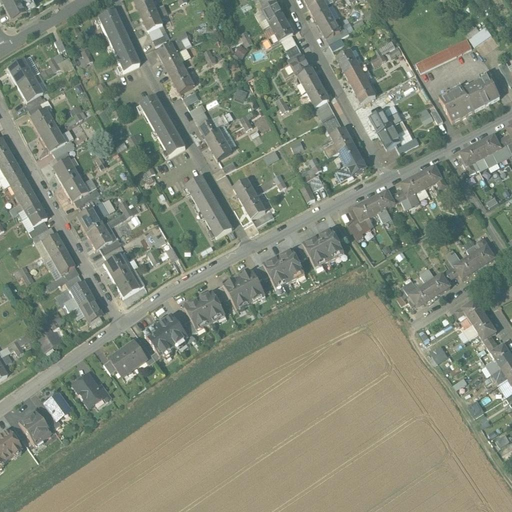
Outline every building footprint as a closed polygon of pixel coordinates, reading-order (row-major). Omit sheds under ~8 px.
[(20,6),(17,0),(0,0),(0,2),(10,23),(35,10),(30,1),(20,6)] [(149,0),(137,0),(133,2),(141,18),(155,12),(149,0)] [(274,3),(272,0),(257,0),(263,9),(274,3)] [(303,0),(304,2),(313,18),(327,11),(320,0),(303,0)] [(284,21),(275,5),(262,13),(270,29),(284,21)] [(334,24),(327,11),(313,18),(326,42),(335,37),(338,43),(349,37),(340,21),(334,24)] [(155,12),(141,18),(148,35),(163,29),(155,12)] [(139,68),(114,14),(98,21),(123,76),(139,68)] [(284,21),(270,29),(279,45),(293,37),(284,21)] [(479,35),(475,30),(466,37),(475,50),(491,38),(486,30),(479,35)] [(77,31),(71,33),(74,40),(80,37),(77,31)] [(186,34),(170,43),(172,48),(181,43),(182,43),(188,40),(186,34)] [(246,35),(240,38),(243,44),(249,40),(246,35)] [(335,37),(326,42),(329,48),(338,43),(335,37)] [(249,40),(243,44),(246,50),(252,46),(249,40)] [(61,54),(67,51),(61,41),(55,44),(61,54)] [(467,42),(442,54),(446,64),(472,52),(467,42)] [(182,43),(181,43),(172,48),(163,53),(162,53),(158,55),(163,65),(177,57),(177,56),(178,56),(186,52),(182,43)] [(379,51),(373,54),(376,60),(383,57),(379,51)] [(92,64),(87,52),(80,55),(86,67),(92,64)] [(177,57),(163,65),(171,81),(185,73),(181,66),(191,61),(186,52),(178,56),(177,56),(177,57)] [(209,53),(203,56),(206,62),(212,59),(209,53)] [(350,54),(336,61),(345,77),(359,70),(350,54)] [(442,54),(416,65),(421,76),(446,64),(442,54)] [(301,55),(287,62),(290,68),(303,61),(301,55)] [(383,57),(376,60),(380,66),(386,63),(383,57)] [(212,59),(206,62),(209,68),(215,65),(212,59)] [(52,61),(46,64),(50,70),(56,66),(52,61)] [(290,68),(280,73),(285,82),(295,77),(296,80),(298,79),(310,73),(303,61),(290,68)] [(32,81),(22,63),(7,72),(17,89),(32,81)] [(511,75),(506,65),(499,69),(511,90),(511,89),(511,75)] [(56,66),(50,70),(53,76),(59,72),(56,66)] [(359,70),(345,77),(354,93),(356,92),(368,86),(367,84),(372,81),(364,67),(359,70)] [(310,73),(298,79),(307,95),(320,88),(312,72),(310,73)] [(185,73),(171,81),(180,97),(193,89),(185,73)] [(463,93),(474,114),(499,101),(488,80),(463,93)] [(42,98),(32,81),(17,89),(26,106),(42,98)] [(106,91),(103,85),(97,89),(100,94),(106,91)] [(368,86),(356,92),(363,106),(375,100),(368,86)] [(320,88),(307,95),(315,111),(329,104),(320,88)] [(461,89),(439,101),(452,126),(474,114),(463,93),(461,89)] [(236,99),(246,102),(249,94),(239,90),(236,99)] [(184,101),(190,109),(202,101),(197,93),(184,101)] [(155,99),(140,107),(170,160),(185,151),(155,99)] [(282,101),(276,104),(280,110),(286,106),(282,101)] [(35,103),(25,109),(28,114),(38,108),(35,103)] [(286,106),(280,110),(283,116),(289,112),(286,106)] [(329,106),(316,113),(323,125),(335,118),(329,106)] [(38,108),(28,114),(32,120),(43,114),(39,107),(38,108)] [(200,109),(190,114),(198,129),(209,123),(200,109)] [(75,111),(69,114),(72,120),(78,117),(75,111)] [(118,112),(112,115),(116,121),(122,118),(118,112)] [(436,112),(431,115),(438,127),(443,124),(436,112)] [(32,120),(29,122),(39,139),(54,130),(45,113),(43,114),(32,120)] [(383,114),(369,121),(378,137),(392,130),(383,114)] [(420,121),(424,129),(434,123),(429,116),(420,121)] [(78,117),(72,120),(75,126),(81,122),(78,117)] [(224,118),(200,131),(209,147),(222,140),(218,132),(229,126),(224,118)] [(249,124),(246,118),(240,122),(243,128),(249,124)] [(335,118),(323,125),(331,139),(343,132),(335,118)] [(249,124),(243,128),(246,133),(252,130),(249,124)] [(511,128),(506,132),(510,138),(503,141),(507,149),(511,157),(511,128)] [(59,139),(54,130),(39,139),(49,156),(51,155),(70,144),(73,142),(68,134),(59,139)] [(392,130),(378,137),(387,153),(401,146),(392,130)] [(343,132),(331,139),(335,146),(324,152),(328,161),(339,155),(353,148),(344,132),(343,132)] [(133,138),(127,142),(134,153),(140,150),(133,138)] [(497,144),(494,138),(485,143),(492,157),(501,152),(507,149),(503,141),(497,144)] [(222,140),(209,147),(218,163),(231,155),(222,140)] [(1,142),(0,142),(0,164),(10,159),(1,142)] [(485,143),(476,147),(484,161),(489,172),(492,170),(489,164),(494,161),(492,157),(485,143)] [(70,144),(51,155),(55,161),(73,151),(70,144)] [(302,144),(295,148),(297,153),(305,150),(302,144)] [(476,147),(468,152),(475,166),(484,161),(476,147)] [(353,148),(339,155),(346,169),(360,161),(353,148)] [(269,167),(281,161),(277,152),(265,158),(269,167)] [(468,152),(459,156),(462,162),(458,164),(460,167),(463,166),(469,178),(475,175),(472,168),(475,166),(468,152)] [(101,158),(95,162),(98,168),(104,164),(101,158)] [(19,175),(10,159),(0,164),(0,173),(5,181),(5,182),(19,175)] [(318,166),(315,161),(309,164),(312,170),(318,166)] [(365,171),(360,161),(346,169),(336,174),(341,184),(348,181),(349,182),(353,180),(352,178),(365,171)] [(67,163),(52,171),(62,188),(77,180),(67,163)] [(104,164),(98,168),(101,173),(107,170),(104,164)] [(235,164),(224,169),(227,175),(238,170),(235,164)] [(318,166),(312,170),(316,176),(322,172),(318,166)] [(435,169),(426,174),(433,188),(437,186),(440,193),(446,189),(438,174),(438,175),(435,169)] [(152,170),(146,173),(149,179),(155,176),(152,170)] [(426,174),(417,178),(425,192),(433,188),(426,174)] [(19,175),(5,182),(10,190),(23,182),(19,175)] [(280,178),(274,181),(277,187),(283,184),(280,178)] [(318,178),(307,183),(313,194),(324,188),(318,178)] [(425,192),(417,178),(409,183),(416,197),(415,197),(418,203),(428,198),(425,192)] [(77,180),(62,188),(72,205),(74,204),(87,197),(77,180)] [(231,232),(202,180),(187,189),(216,241),(231,232)] [(5,182),(5,181),(0,184),(0,186),(4,194),(10,190),(5,182)] [(23,182),(10,190),(14,198),(28,190),(23,182)] [(256,199),(247,183),(233,191),(243,207),(256,199)] [(403,193),(397,197),(401,204),(404,212),(411,208),(419,204),(418,203),(415,197),(416,197),(409,183),(400,187),(403,193)] [(283,184),(277,187),(280,193),(286,189),(283,184)] [(307,188),(300,192),(308,206),(315,203),(307,188)] [(4,194),(8,201),(14,198),(10,190),(4,194)] [(28,190),(14,198),(20,207),(9,213),(13,220),(24,214),(37,206),(28,190)] [(87,197),(74,204),(78,210),(99,198),(96,192),(87,197)] [(388,194),(379,199),(386,212),(395,208),(401,204),(397,197),(391,200),(388,194)] [(163,196),(157,199),(161,205),(167,202),(163,196)] [(256,199),(243,207),(252,222),(265,215),(256,199)] [(379,199),(370,203),(378,217),(382,225),(390,221),(386,213),(386,212),(379,199)] [(370,203),(362,207),(369,221),(378,217),(370,203)] [(37,206),(24,214),(33,230),(46,222),(37,206)] [(126,206),(120,210),(123,215),(129,212),(126,206)] [(362,207),(353,212),(356,218),(352,219),(354,223),(357,221),(363,233),(369,230),(366,223),(369,221),(362,207)] [(92,211),(76,220),(86,237),(101,228),(92,211)] [(129,212),(123,215),(126,221),(132,218),(129,212)] [(101,228),(86,237),(96,254),(99,252),(111,245),(111,244),(101,228)] [(345,240),(337,229),(330,232),(331,233),(337,244),(345,240)] [(331,233),(317,240),(329,264),(337,260),(338,257),(343,254),(337,244),(331,233)] [(55,238),(42,246),(51,262),(64,254),(55,238)] [(303,248),(309,259),(314,270),(319,267),(322,268),(329,264),(317,240),(303,248)] [(491,253),(483,241),(477,245),(481,252),(478,254),(487,267),(495,261),(492,256),(495,254),(493,251),(491,253)] [(116,242),(111,244),(111,245),(99,252),(103,258),(120,249),(116,242)] [(303,247),(297,250),(303,262),(309,259),(303,248),(303,247)] [(478,254),(474,248),(466,253),(470,259),(478,272),(487,267),(478,254)] [(120,249),(103,258),(107,265),(119,258),(119,259),(124,256),(120,249)] [(179,261),(172,250),(166,253),(173,265),(179,261)] [(303,262),(297,250),(291,253),(291,254),(292,254),(298,265),(303,262)] [(153,253),(147,257),(150,263),(156,259),(153,253)] [(64,254),(51,262),(60,278),(74,270),(64,254)] [(291,254),(278,261),(290,284),(297,281),(298,278),(303,275),(298,265),(292,254),(291,254)] [(107,265),(103,267),(113,284),(128,275),(119,259),(119,258),(107,265)] [(159,265),(156,259),(150,263),(153,268),(159,265)] [(478,272),(470,259),(462,264),(470,277),(478,272)] [(264,269),(263,269),(269,280),(275,290),(280,288),(282,289),(290,284),(278,261),(264,269)] [(470,277),(462,264),(454,269),(454,270),(458,277),(462,282),(470,277)] [(263,268),(257,271),(263,281),(264,283),(269,280),(263,269),(264,269),(263,268)] [(24,269),(18,273),(21,279),(27,275),(24,269)] [(454,270),(448,273),(452,281),(458,277),(454,270)] [(263,281),(257,271),(252,274),(252,275),(257,284),(263,281)] [(448,273),(442,277),(447,284),(452,281),(448,273)] [(27,275),(21,279),(25,284),(31,281),(27,275)] [(128,275),(113,284),(123,301),(138,292),(128,275)] [(252,275),(238,282),(251,307),(259,303),(259,301),(264,299),(264,300),(265,300),(257,284),(252,275)] [(442,277),(433,282),(442,295),(450,290),(447,284),(442,277)] [(238,282),(224,290),(237,314),(238,314),(237,312),(241,310),(244,311),(251,307),(238,282)] [(442,295),(433,282),(425,287),(425,288),(434,301),(442,295)] [(425,287),(422,283),(414,288),(426,306),(434,301),(425,288),(425,287)] [(83,286),(69,293),(78,310),(92,302),(83,286)] [(414,288),(413,286),(404,292),(411,303),(408,305),(411,308),(414,306),(417,311),(426,306),(414,288)] [(230,301),(223,289),(218,292),(223,302),(224,304),(230,301)] [(223,302),(218,292),(212,294),(218,305),(223,302)] [(206,300),(206,299),(198,303),(211,326),(218,322),(219,320),(224,317),(213,296),(206,300)] [(406,308),(400,300),(396,303),(401,311),(406,308)] [(92,302),(78,310),(87,326),(101,318),(92,302)] [(211,326),(198,303),(191,307),(191,308),(185,312),(191,324),(195,332),(196,332),(200,330),(203,330),(211,326)] [(475,303),(470,306),(469,305),(452,316),(455,321),(458,320),(465,316),(467,320),(480,311),(475,303)] [(480,311),(467,320),(472,328),(485,319),(480,311)] [(56,314),(46,320),(49,326),(55,323),(59,320),(56,314)] [(172,319),(165,324),(158,329),(174,351),(187,342),(182,335),(172,319)] [(485,319),(472,328),(477,336),(490,327),(485,319)] [(55,323),(49,326),(52,332),(58,329),(55,323)] [(195,332),(191,324),(185,327),(187,331),(192,338),(197,335),(196,332),(195,332)] [(490,327),(477,336),(478,336),(483,344),(487,350),(494,345),(490,339),(496,336),(490,327)] [(174,351),(158,329),(144,338),(156,355),(160,361),(174,351)] [(192,338),(187,331),(182,335),(187,342),(188,342),(187,342),(189,346),(195,342),(192,338)] [(77,333),(71,337),(75,343),(81,339),(77,333)] [(54,335),(51,337),(48,334),(34,342),(43,357),(60,346),(54,335)] [(31,335),(16,344),(16,343),(10,347),(14,353),(20,349),(34,341),(31,335)] [(134,345),(121,354),(134,373),(146,364),(147,363),(140,354),(134,345)] [(498,351),(494,345),(487,350),(490,356),(496,364),(509,356),(503,347),(498,351)] [(444,347),(433,353),(439,365),(451,359),(444,347)] [(23,355),(20,349),(14,353),(17,358),(23,355)] [(152,359),(145,350),(140,354),(147,363),(147,364),(146,364),(149,369),(155,364),(152,359)] [(121,354),(109,363),(116,373),(122,381),(134,373),(121,354)] [(160,361),(156,355),(152,359),(155,364),(160,361)] [(511,360),(509,356),(496,364),(501,372),(511,365),(511,360)] [(41,359),(31,366),(34,371),(44,364),(41,359)] [(116,373),(109,363),(103,367),(110,377),(116,373)] [(511,365),(501,372),(506,380),(511,376),(511,365)] [(87,378),(72,389),(88,412),(103,402),(103,401),(97,391),(87,378)] [(457,391),(469,385),(466,380),(454,386),(457,391)] [(111,401),(102,388),(97,391),(103,401),(103,402),(105,405),(111,401)] [(58,398),(45,408),(49,414),(56,424),(57,424),(69,415),(58,398)] [(43,418),(38,411),(33,414),(34,415),(40,424),(45,421),(43,418)] [(56,424),(49,414),(43,418),(45,421),(53,433),(60,428),(57,424),(56,424)] [(34,415),(18,427),(24,436),(34,450),(50,438),(40,424),(34,415)] [(17,426),(12,429),(19,439),(24,436),(18,427),(17,426)] [(0,467),(21,453),(7,434),(0,439),(0,467)]
